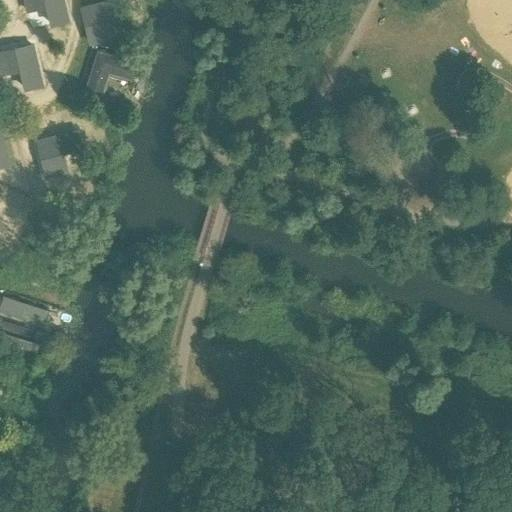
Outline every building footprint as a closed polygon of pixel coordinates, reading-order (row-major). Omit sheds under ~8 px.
[(66,20),(61,0),(24,0),(27,9),(43,6),(47,8),(51,24),(66,20)] [(106,22),(108,18),(123,14),(120,0),(115,0),(81,8),(89,43),(109,39),(106,22)] [(41,84),(32,45),(0,52),(0,67),(1,73),(18,69),(22,71),(25,88),(41,84)] [(84,91),(100,95),(106,72),(129,79),(134,63),(95,52),(84,91)] [(88,104),(105,110),(105,109),(107,110),(110,100),(109,100),(109,101),(91,95),(88,104)] [(76,128),(37,136),(44,171),(64,167),(61,148),(80,144),(76,128)] [(0,165),(8,163),(0,130),(0,165)] [(0,302),(0,311),(44,326),(49,310),(2,295),(0,302)] [(0,331),(0,365),(2,366),(7,350),(32,358),(36,343),(0,331)]
